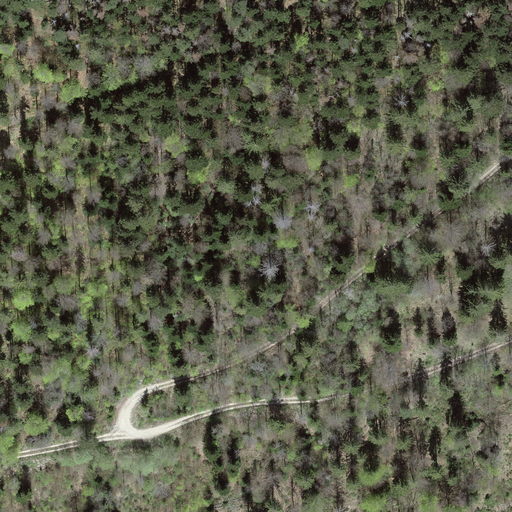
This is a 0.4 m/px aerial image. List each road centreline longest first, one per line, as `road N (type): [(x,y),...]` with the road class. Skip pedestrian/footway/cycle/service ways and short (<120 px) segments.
road 1 (track): [(511,158),(290,340),(142,394),(126,414),(122,437),(243,405),(362,393),(511,338)]
road 2 (track): [(467,0),(383,13),(171,70),(0,138)]
road 3 (track): [(122,437),(0,462)]
